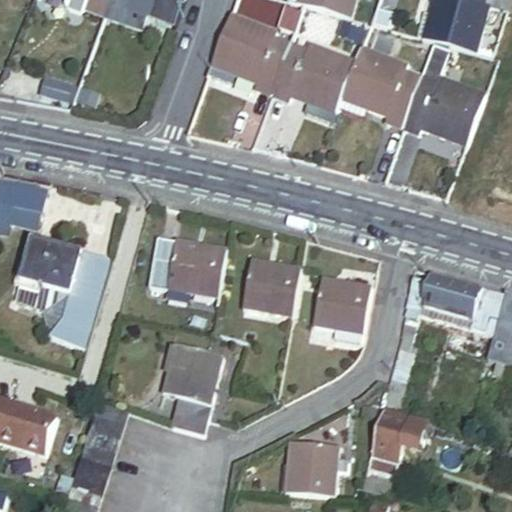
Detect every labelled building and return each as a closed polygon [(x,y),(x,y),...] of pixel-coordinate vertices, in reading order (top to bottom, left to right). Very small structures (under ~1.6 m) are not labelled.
[(76,0),(67,0),(64,13),(66,18),(78,22),(84,19),(89,4),(76,0)] [(76,0),(89,4),(90,0),(116,0),(130,5),(126,18),(145,24),(147,18),(174,27),(183,0),(76,0)] [(110,0),(90,0),(89,4),(84,19),(103,25),(110,0)] [(126,18),(130,5),(116,0),(110,0),(103,25),(140,38),(145,24),(126,18)] [(289,0),(287,9),(302,13),(306,0),(289,0)] [(306,0),(302,13),(349,28),(357,0),(306,0)] [(484,15),(487,0),(432,0),(438,2),(431,26),(437,27),(430,50),(477,64),(491,17),(484,15)] [(147,18),(145,24),(172,33),(174,27),(147,18)] [(303,24),(290,18),(282,37),(296,42),(303,24)] [(255,99),(272,105),(292,52),(274,46),(276,42),(229,24),(211,71),(235,80),(232,86),(256,94),(255,99)] [(437,27),(431,26),(426,24),(419,46),(430,50),(437,27)] [(351,31),(348,41),(358,43),(361,34),(351,31)] [(292,52),(272,105),(289,111),(290,106),(312,114),(315,107),(340,117),(344,103),(357,70),(310,53),(308,58),(292,52)] [(402,139),(422,87),(405,81),(408,74),(361,57),(357,70),(344,103),(365,111),(363,118),(388,127),(386,133),(402,139)] [(235,80),(211,71),(206,86),(229,94),(232,86),(235,80)] [(470,150),(487,103),(440,86),(438,92),(422,87),(402,139),(418,145),(420,139),(442,148),(445,140),(470,150)] [(365,111),(344,103),(340,117),(361,124),(363,118),(365,111)] [(340,117),(315,107),(312,114),(308,125),(333,134),(340,117)] [(468,157),(470,150),(445,140),(442,148),(468,157)] [(47,199),(0,186),(0,211),(38,222),(40,222),(47,199)] [(38,222),(0,211),(0,240),(4,242),(7,233),(9,227),(34,235),(38,222)] [(34,235),(9,227),(7,233),(32,240),(34,235)] [(106,267),(30,246),(16,295),(19,296),(68,310),(63,328),(87,335),(106,267)] [(192,298),(219,302),(226,261),(156,251),(149,299),(191,306),(192,298)] [(265,318),(294,322),(301,281),(251,273),(243,323),(263,326),(265,318)] [(426,291),(411,287),(405,314),(468,330),(466,337),(482,341),(493,299),(428,283),(426,291)] [(364,339),(371,299),(320,290),(314,339),(333,342),(334,334),(337,335),(364,339)] [(68,310),(19,296),(14,314),(63,328),(68,310)] [(218,311),(219,302),(192,298),(191,306),(218,311)] [(500,301),(493,299),(482,341),(488,343),(492,328),(500,301)] [(511,304),(500,301),(492,328),(496,330),(492,344),(486,366),(495,369),(503,372),(502,373),(511,376),(511,304)] [(468,330),(405,314),(403,322),(416,325),(466,337),(468,330)] [(292,331),(294,322),(265,318),(263,326),(292,331)] [(416,325),(403,322),(385,396),(380,416),(379,420),(384,420),(398,424),(399,421),(412,364),(407,363),(416,325)] [(87,335),(63,328),(51,348),(81,356),(87,335)] [(496,330),(492,328),(488,343),(492,344),(496,330)] [(337,335),(334,334),(333,342),(331,352),(361,358),(364,339),(337,335)] [(174,386),(182,359),(167,355),(158,382),(166,385),(174,386)] [(170,436),(170,437),(201,446),(205,431),(222,372),(182,359),(174,386),(166,385),(160,406),(178,411),(170,436)] [(511,376),(502,373),(503,372),(495,369),(490,384),(511,389),(511,376)] [(96,511),(123,417),(93,408),(90,420),(63,511),(96,511)] [(0,449),(11,416),(0,412),(0,449)] [(59,431),(11,416),(0,449),(0,453),(48,468),(59,431)] [(373,466),(399,473),(410,427),(398,424),(384,420),(373,466)] [(294,475),(290,503),(331,510),(336,479),(347,481),(349,469),(338,467),(340,456),(290,448),(286,474),(294,475)] [(399,473),(373,466),(370,477),(373,478),(373,480),(381,482),(396,485),(399,473)] [(286,474),(279,473),(274,500),(290,503),(294,475),(286,474)] [(373,478),(370,477),(368,487),(380,489),(394,493),(396,485),(381,482),(373,480),(373,478)] [(394,493),(391,507),(404,510),(407,496),(394,493)]
